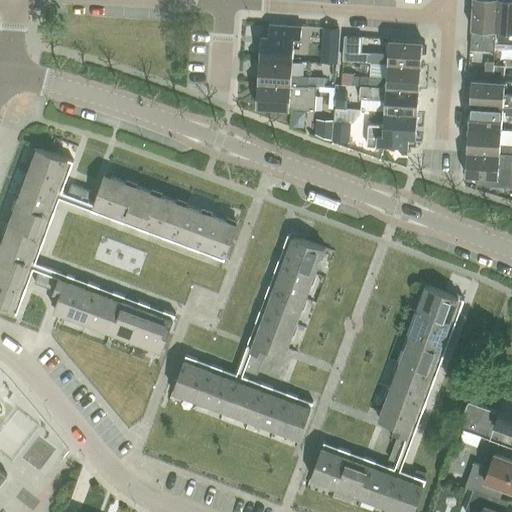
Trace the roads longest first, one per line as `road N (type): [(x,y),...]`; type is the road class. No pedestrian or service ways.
road 1 (tertiary): [(0,75),(138,111),(511,251)]
road 2 (residential): [(182,511),(113,470),(0,347)]
road 3 (residential): [(447,17),(227,3)]
road 4 (residential): [(440,138),(447,17)]
